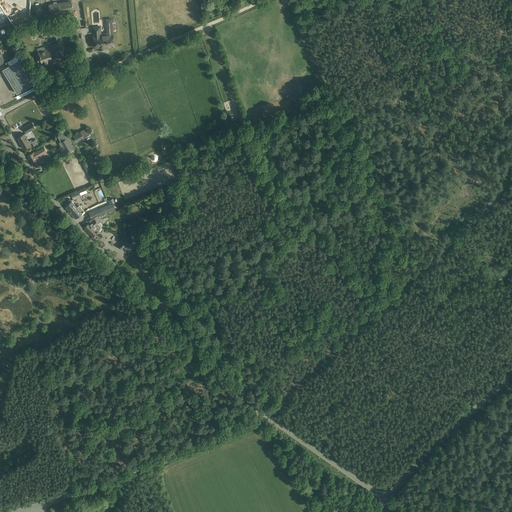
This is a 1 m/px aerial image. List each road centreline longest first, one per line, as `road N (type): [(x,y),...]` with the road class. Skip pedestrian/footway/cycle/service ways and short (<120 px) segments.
road 1 (unclassified): [(268,416),(38,183),(0,115)]
road 2 (unclassified): [(1,511),(268,416)]
road 3 (unclassified): [(385,499),(511,375)]
road 4 (unclassified): [(385,499),(268,416)]
road 5 (track): [(128,55),(260,0)]
road 6 (unclassified): [(0,115),(128,55)]
